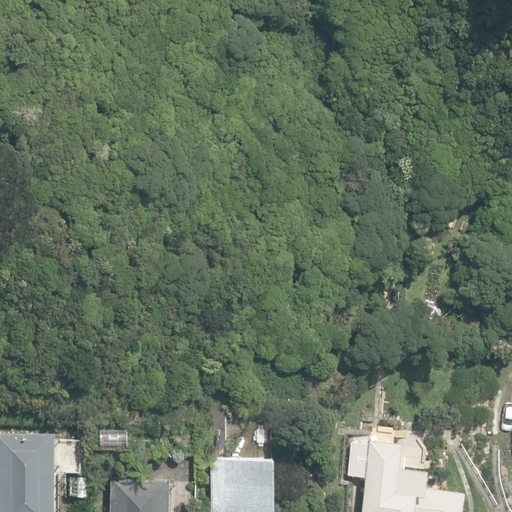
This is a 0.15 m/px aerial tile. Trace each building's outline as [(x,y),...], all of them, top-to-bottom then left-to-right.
[(246,412),(261,412),(261,393),(247,393),(246,412)] [(0,511),(54,511),(55,431),(0,430),(0,511)] [(179,445),(192,445),(192,432),(179,432),(179,445)] [(461,511),(464,490),(424,485),(426,468),(399,464),(402,441),(369,437),(368,441),(351,439),(347,474),(366,476),(361,511),(461,511)] [(210,456),(211,511),(273,511),(272,455),(210,456)] [(72,475),(72,492),(87,492),(87,475),(72,475)] [(109,511),(168,511),(169,477),(111,476),(109,511)]
